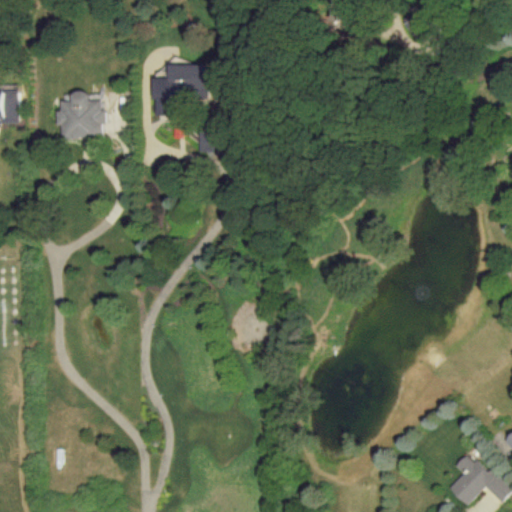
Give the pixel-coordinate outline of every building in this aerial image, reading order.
[(154,78),(154,100),(158,100),(158,115),(181,115),(181,98),(218,99),(218,65),(170,64),(170,78),(154,78)] [(0,122),(21,123),(21,90),(0,90),(0,122)] [(103,136),(102,124),(105,124),(103,100),(89,101),(88,94),(61,96),(63,112),(59,112),(61,139),(103,136)] [(176,138),(186,138),(186,123),(176,123),(176,138)] [(200,152),(222,152),(223,126),(201,126),(200,152)] [(450,488),(468,506),(486,487),(502,503),(511,491),(511,490),(479,458),(475,462),(467,455),(457,466),(464,474),(450,488)]
